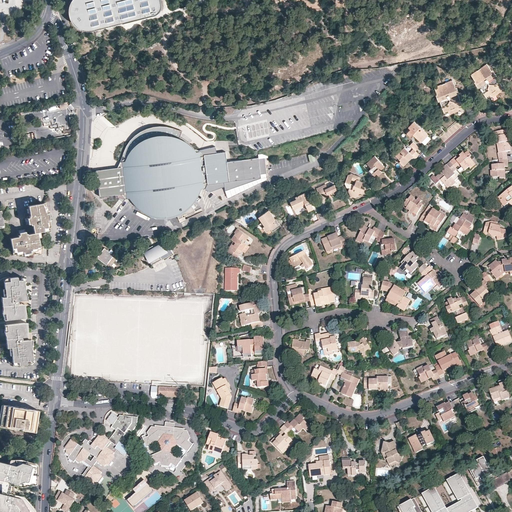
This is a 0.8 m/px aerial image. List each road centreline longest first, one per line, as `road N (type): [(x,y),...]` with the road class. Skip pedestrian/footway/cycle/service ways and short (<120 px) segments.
road 1 (residential): [(72,58),(85,114),(55,401)]
road 2 (residential): [(294,395),(251,430),(170,407),(55,401)]
road 3 (residential): [(511,362),(380,414),(351,416),(294,395)]
road 4 (residential): [(511,119),(476,127),(395,195),(363,210)]
road 5 (residential): [(363,210),(282,251),(274,274),(279,331)]
road 6 (track): [(201,0),(165,43),(173,64),(203,84),(194,114)]
road 7 (residential): [(279,331),(344,313),(414,320)]
road 8 (residential): [(363,210),(466,275)]
